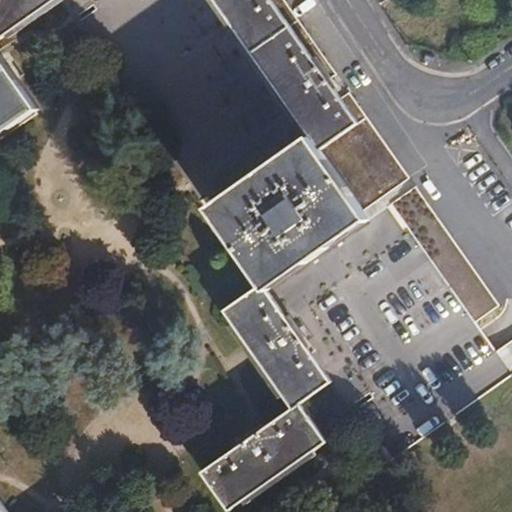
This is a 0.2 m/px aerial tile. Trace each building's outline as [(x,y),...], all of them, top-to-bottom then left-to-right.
[(0,0),(0,39),(56,0),(0,0)] [(322,152),(342,137),(324,111),(342,98),(329,80),(311,94),(244,0),(214,0),(310,137),(322,152)] [(244,0),(311,94),(329,80),(337,74),(283,0),(244,0)] [(1,54),(0,52),(0,137),(40,110),(1,54)] [(342,137),(322,152),(365,210),(410,178),(350,92),(342,98),(324,111),(342,137)] [(262,284),(270,292),(372,220),(365,210),(322,152),(310,137),(209,209),(262,284)] [(417,186),(391,205),(475,323),(500,306),(417,186)] [(250,347),(293,409),(302,404),(334,382),(270,292),(262,284),(224,311),(250,347)] [(329,442),(302,404),(293,409),(264,429),(202,473),(230,511),(290,470),(329,442)] [(0,511),(9,511),(0,499),(0,511)]
